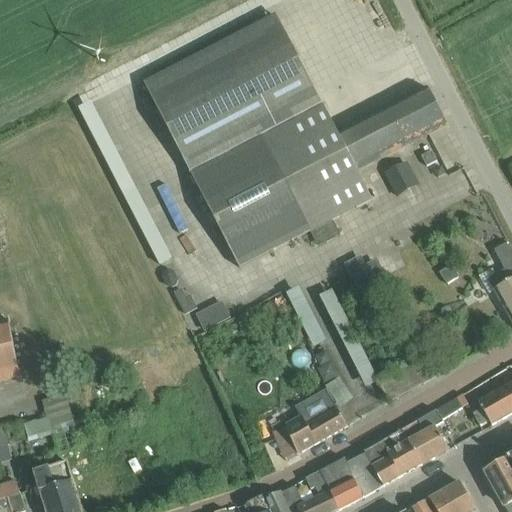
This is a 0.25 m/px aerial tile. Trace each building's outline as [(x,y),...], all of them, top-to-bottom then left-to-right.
[(324,107),(277,18),(145,87),(239,270),(310,233),(371,201),(358,174),(447,126),(428,90),(338,136),(324,107)] [(388,170),(400,196),(424,184),(411,159),(388,170)] [(494,292),(511,323),(511,250),(508,244),(494,251),(504,270),(488,280),(495,291),(494,292)] [(366,252),(348,261),(360,284),(378,275),(366,252)] [(315,346),(329,341),(308,284),(294,289),(315,346)] [(287,307),(281,297),(275,301),(280,311),(287,307)] [(206,325),(232,318),(227,300),(201,307),(206,325)] [(0,322),(0,381),(19,377),(8,321),(0,322)] [(297,456),(347,428),(337,409),(333,401),(332,401),(326,388),(325,388),(317,370),(318,370),(315,364),(317,363),(310,347),(302,350),(312,373),(310,373),(318,392),(317,393),(318,396),(308,402),(311,409),(301,416),(301,418),(285,427),(297,456)] [(378,384),(389,404),(438,378),(426,356),(378,384)] [(511,386),(479,404),(482,411),(473,416),(480,428),(489,423),(492,428),(511,415),(511,386)] [(30,421),(34,440),(77,432),(70,393),(47,398),(51,417),(30,421)] [(426,423),(419,427),(420,428),(415,431),(419,438),(408,444),(422,468),(449,453),(435,429),(443,425),(442,423),(462,410),(456,401),(425,419),(426,423)] [(365,456),(347,466),(362,501),(422,468),(408,444),(419,438),(415,431),(420,428),(419,427),(418,424),(365,454),(365,456)] [(5,429),(0,429),(0,449),(10,447),(5,429)] [(511,511),(511,461),(511,460),(487,474),(508,511),(511,511)] [(345,461),(322,472),(323,478),(338,511),(341,511),(362,501),(347,466),(345,461)] [(33,474),(44,511),(82,511),(68,464),(33,474)] [(295,489),(282,496),(289,511),(294,511),(298,510),(299,511),(338,511),(323,478),(322,472),(306,482),(311,492),(315,490),(320,499),(304,507),(295,489)] [(25,511),(16,483),(0,488),(0,511),(25,511)] [(476,511),(461,485),(432,501),(432,502),(437,511),(476,511)] [(281,494),(265,502),(269,511),(289,511),(282,496),(281,494)] [(269,511),(265,502),(263,499),(247,508),(249,511),(269,511)]
